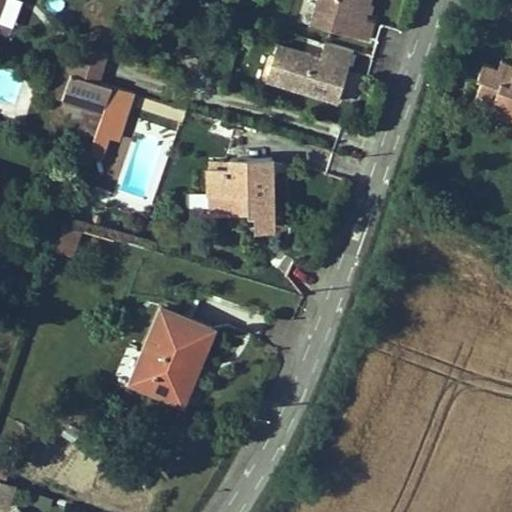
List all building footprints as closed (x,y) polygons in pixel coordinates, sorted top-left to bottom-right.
[(317,0),(311,21),(368,38),(374,20),(364,17),(369,0),(317,0)] [(276,81),(339,100),(354,50),(325,41),(320,56),(277,43),(272,61),(282,64),(276,81)] [(511,63),(501,59),(498,67),(484,62),(478,77),(482,79),(475,97),(490,103),(493,104),(495,101),(511,107),(511,63)] [(267,78),(276,81),(282,64),(272,61),(267,78)] [(39,91),(62,99),(71,72),(48,65),(39,91)] [(104,111),(113,85),(71,72),(62,99),(91,107),(104,111)] [(104,111),(97,131),(108,134),(112,121),(115,112),(125,115),(133,91),(113,85),(104,111)] [(511,110),(511,107),(495,101),(493,104),(490,103),(487,110),(509,118),(511,110)] [(84,168),(90,152),(97,131),(104,111),(91,107),(70,164),(84,168)] [(120,123),(122,115),(115,112),(112,121),(120,123)] [(97,131),(90,152),(101,156),(108,134),(97,131)] [(272,156),(230,157),(230,159),(218,159),(218,167),(208,167),(209,210),(248,210),(248,212),(255,212),(255,226),(273,226),(272,156)] [(206,189),(187,190),(188,207),(207,206),(206,189)] [(79,228),(65,224),(64,224),(55,249),(70,254),(79,228)] [(129,378),(184,400),(216,323),(161,301),(129,378)] [(10,469),(0,465),(0,478),(1,478),(6,480),(10,469)] [(6,480),(1,478),(0,480),(0,504),(10,504),(17,484),(6,480)] [(55,497),(51,506),(65,510),(68,502),(55,497)]
